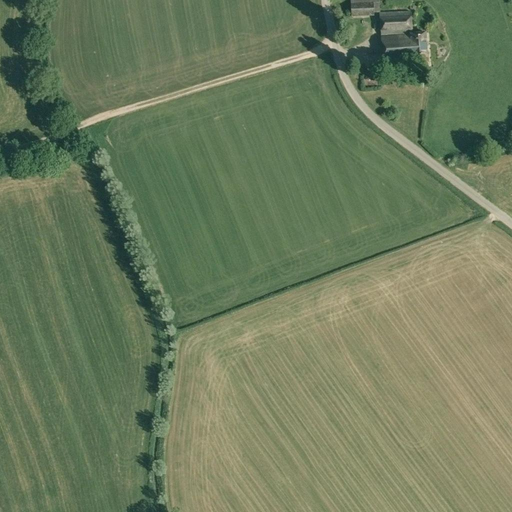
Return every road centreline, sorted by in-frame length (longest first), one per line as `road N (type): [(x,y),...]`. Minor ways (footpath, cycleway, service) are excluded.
road 1 (unclassified): [(511,223),(367,111),(343,76),(326,0)]
road 2 (unknown): [(69,128),(335,44)]
